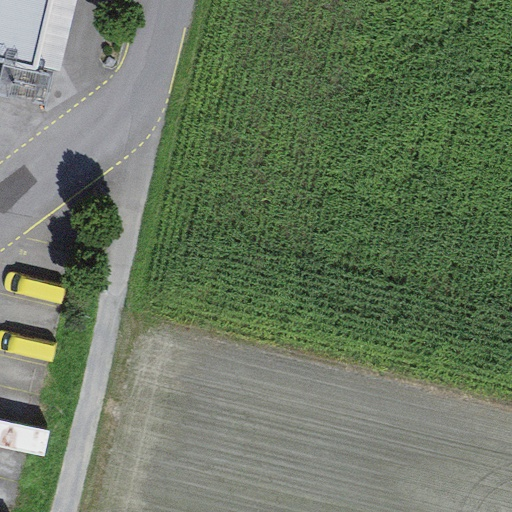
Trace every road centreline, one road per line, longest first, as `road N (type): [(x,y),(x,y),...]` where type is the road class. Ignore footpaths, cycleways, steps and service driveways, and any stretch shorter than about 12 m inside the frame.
road 1 (unclassified): [(111,302),(180,0)]
road 2 (track): [(62,511),(111,302)]
